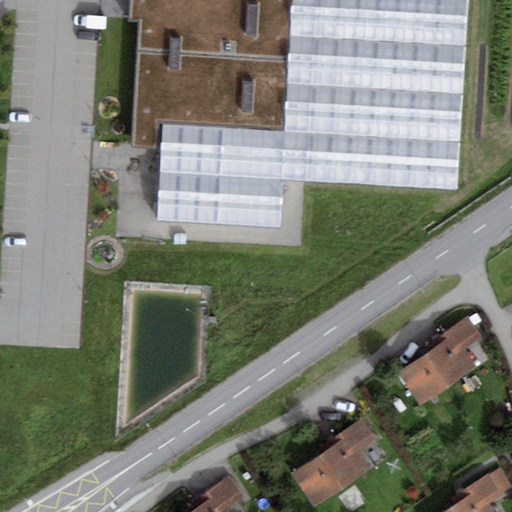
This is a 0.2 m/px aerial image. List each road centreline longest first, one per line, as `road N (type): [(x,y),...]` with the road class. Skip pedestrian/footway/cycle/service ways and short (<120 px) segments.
road 1 (tertiary): [(475,253),(82,511)]
road 2 (unclassified): [(491,277),(360,383),(147,511)]
